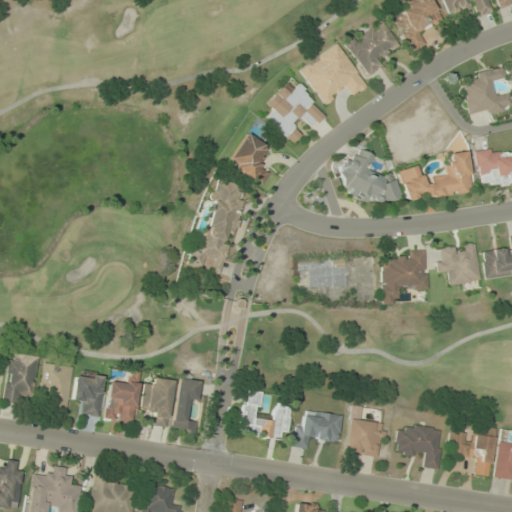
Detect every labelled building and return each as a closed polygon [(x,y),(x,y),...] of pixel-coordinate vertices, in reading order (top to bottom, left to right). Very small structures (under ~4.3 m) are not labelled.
[(438,17),(428,0),(408,0),(411,5),(390,17),(410,51),(422,43),(415,30),(438,17)] [(439,0),(446,15),(469,5),(474,16),(489,10),(484,0),(439,0)] [(491,0),(494,8),(511,2),(511,1),(511,0),(491,0)] [(364,76),(381,64),(376,57),(395,44),(378,19),(342,43),(364,76)] [(320,105),(344,89),(349,97),(364,86),(334,43),(296,69),(320,105)] [(467,116),(508,106),(505,93),(492,96),(489,81),(503,78),(501,68),(458,78),(467,116)] [(322,115),(290,79),(263,103),(270,112),(264,117),(289,144),(298,135),(290,126),(300,118),(308,127),(322,115)] [(260,184),(267,172),(255,165),(266,145),(243,133),(225,164),(260,184)] [(511,152),(490,156),(489,148),(472,151),(477,187),(511,182),(511,152)] [(386,205),(396,181),(365,169),(371,155),(357,149),(352,159),(345,156),(334,184),(386,205)] [(416,167),(396,169),(400,201),(469,192),(464,151),(443,154),(446,176),(418,180),(416,167)] [(216,274),(228,234),(229,234),(243,185),(217,178),(198,247),(190,245),(184,264),(216,274)] [(482,279),(511,275),(511,234),(506,236),(508,247),(479,251),(482,279)] [(478,289),(472,243),(438,248),(439,258),(433,259),(435,273),(444,272),(446,285),(457,283),(459,291),(478,289)] [(378,305),(396,305),(396,289),(424,289),(423,249),(405,250),(405,259),(377,259),(378,305)] [(37,356),(7,352),(0,402),(17,404),(18,395),(32,397),(37,356)] [(46,411),(64,413),(70,365),(41,362),(37,395),(47,397),(46,411)] [(106,380),(101,419),(131,423),(137,373),(130,372),(128,382),(106,380)] [(78,415),(96,417),(101,377),(73,373),(69,401),(79,402),(78,415)] [(145,424),(163,427),(170,381),(142,376),(137,411),(147,412),(145,424)] [(168,429),(192,433),(194,422),(184,420),(187,400),(193,401),(196,381),(176,378),(168,429)] [(237,433),(284,438),(288,406),(271,404),(270,418),(256,416),(259,392),(241,390),(237,433)] [(299,427),(291,426),(288,447),(305,449),(306,439),(335,443),(339,415),(302,410),(299,427)] [(341,453),(377,457),(380,422),(345,418),(341,453)] [(434,469),(439,429),(403,424),(402,431),(394,430),(391,454),(420,458),(419,467),(434,469)] [(486,477),(490,429),(468,427),(467,433),(447,431),(445,454),(472,457),(470,475),(486,477)] [(511,470),(511,443),(495,441),(490,477),(510,480),(511,470)] [(16,501),(19,471),(12,470),(13,460),(2,459),(1,469),(0,468),(0,508),(5,509),(6,500),(16,501)] [(29,472),(23,511),(74,511),(78,487),(68,485),(70,476),(62,475),(63,467),(50,465),(49,475),(29,472)] [(86,511),(129,511),(133,486),(107,483),(108,475),(91,473),(86,511)] [(169,505),(172,485),(141,482),(138,511),(178,511),(179,506),(169,505)] [(222,511),(238,511),(240,500),(223,499),(222,511)] [(320,511),(321,505),(289,503),(288,511),(320,511)]
